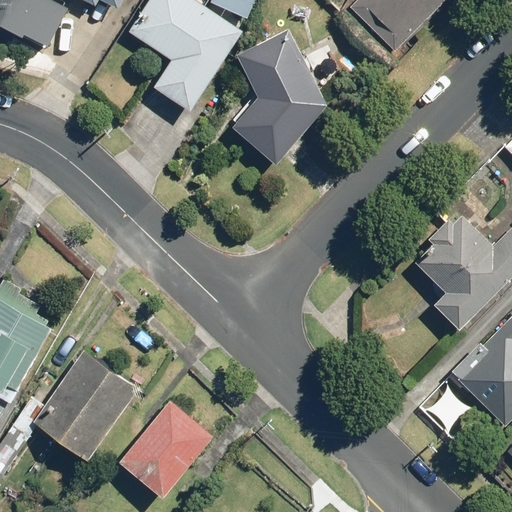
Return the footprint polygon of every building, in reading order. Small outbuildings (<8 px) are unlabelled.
[(0,0),(0,29),(2,31),(18,0),(0,0)] [(51,48),(71,8),(54,0),(23,0),(10,29),(51,48)] [(123,0),(102,0),(119,9),(123,0)] [(218,13),(209,8),(197,0),(150,0),(130,32),(174,60),(157,87),(193,110),(245,31),(229,21),(218,13)] [(213,0),(213,2),(247,17),(255,0),(213,0)] [(399,55),(451,0),(362,0),(352,10),(399,55)] [(279,166),(328,105),(290,29),(238,55),(260,98),(234,130),(279,166)] [(436,299),(461,325),(511,275),(511,226),(493,244),(463,214),(418,260),(447,289),(436,299)] [(5,281),(0,289),(0,397),(11,404),(53,331),(47,328),(50,323),(38,316),(42,308),(21,296),(24,292),(5,281)] [(511,314),(485,340),(492,348),(460,379),(505,424),(511,416),(511,314)] [(85,354),(35,428),(91,466),(142,392),(85,354)] [(173,406),(122,468),(166,504),(217,442),(173,406)] [(0,435),(11,416),(0,410),(0,435)]
